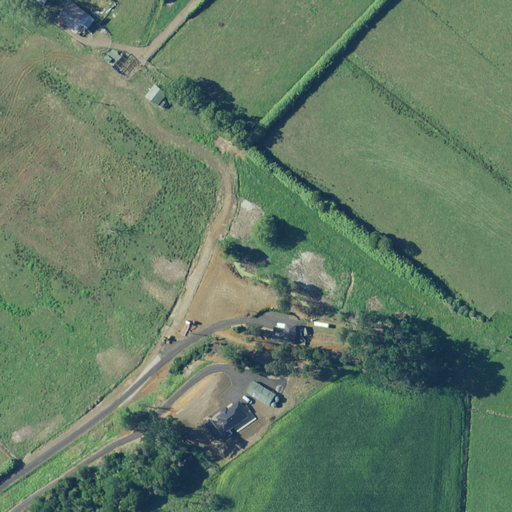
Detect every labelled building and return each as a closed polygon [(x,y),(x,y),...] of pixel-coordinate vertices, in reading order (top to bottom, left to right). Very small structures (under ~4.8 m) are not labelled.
[(95,19),(71,1),(61,13),(62,14),(58,19),(82,37),(95,19)] [(121,56),(113,49),(104,59),(112,66),(111,67),(120,75),(132,62),(123,54),(121,56)] [(168,94),(155,84),(146,96),(161,107),(163,104),(161,103),(168,94)] [(270,341),(302,346),(303,339),(294,338),(296,325),(278,322),(278,327),(273,326),(270,341)] [(277,392),(257,381),(256,384),(253,383),(248,392),(270,405),(277,392)] [(217,416),(209,411),(203,423),(219,432),(218,435),(224,438),(228,430),(224,428),(229,417),(219,412),(217,416)]
